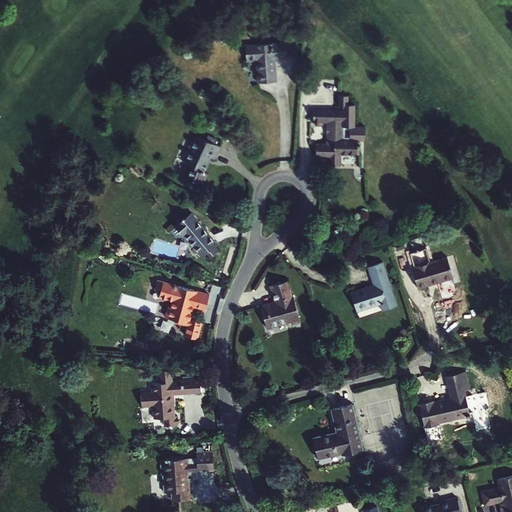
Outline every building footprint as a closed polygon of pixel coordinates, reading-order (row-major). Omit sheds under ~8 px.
[(247,62),(256,61),(258,83),(275,82),(274,60),(286,59),(285,43),(245,47),(247,62)] [(348,96),(338,96),(338,106),(343,106),(343,110),(309,110),(309,120),(311,120),(311,123),(325,123),(325,144),(315,144),(315,157),(329,157),(329,165),(339,165),(339,154),(359,154),(359,144),(358,144),(358,140),(343,140),(343,127),(354,127),(354,105),(348,105),(348,96)] [(206,141),(197,137),(185,164),(191,167),(186,178),(203,186),(208,175),(203,173),(210,158),(215,160),(220,147),(214,145),(217,139),(208,135),(206,141)] [(217,252),(213,247),(216,245),(198,222),(191,213),(175,226),(183,235),(184,234),(203,256),(205,254),(210,259),(217,252)] [(184,234),(183,235),(201,257),(203,256),(184,234)] [(410,253),(414,267),(411,268),(418,288),(428,285),(427,283),(434,281),(434,283),(453,278),(446,257),(430,262),(426,248),(410,253)] [(382,311),(397,306),(382,262),(367,266),(373,284),(350,292),(356,312),(379,304),(382,311)] [(291,298),(287,281),(270,285),(275,301),(260,305),(267,328),(290,322),(291,324),(300,321),(293,297),(291,298)] [(163,314),(172,317),(167,334),(186,339),(190,325),(195,326),(198,316),(202,318),(205,308),(193,305),(197,291),(182,287),(179,301),(176,300),(175,305),(167,303),(163,314)] [(174,417),(173,400),(170,400),(170,392),(183,391),(183,394),(201,392),(200,378),(183,379),(183,381),(172,382),(171,369),(159,369),(160,382),(152,383),(153,391),(141,392),(141,406),(153,405),(154,418),(164,418),(165,426),(178,425),(177,417),(174,417)] [(432,400),(418,404),(424,428),(438,424),(438,422),(470,415),(463,389),(469,388),(464,370),(445,375),(451,397),(433,402),(432,400)] [(170,400),(173,400),(173,394),(183,394),(183,391),(170,392),(170,400)] [(362,448),(352,404),(331,409),(336,431),(312,437),(317,458),(341,452),(342,454),(362,448)] [(197,456),(162,459),(163,473),(164,473),(167,473),(169,492),(171,492),(174,492),(174,501),(190,500),(188,478),(185,479),(185,470),(198,469),(198,471),(214,469),(212,451),(197,452),(197,456)] [(185,479),(188,478),(188,471),(198,471),(198,469),(185,470),(185,479)] [(500,487),(481,491),(485,505),(500,502),(503,501),(504,506),(501,507),(500,507),(500,511),(511,511),(511,475),(498,479),(500,487)] [(460,511),(457,497),(440,501),(441,504),(423,508),(424,511),(460,511)]
